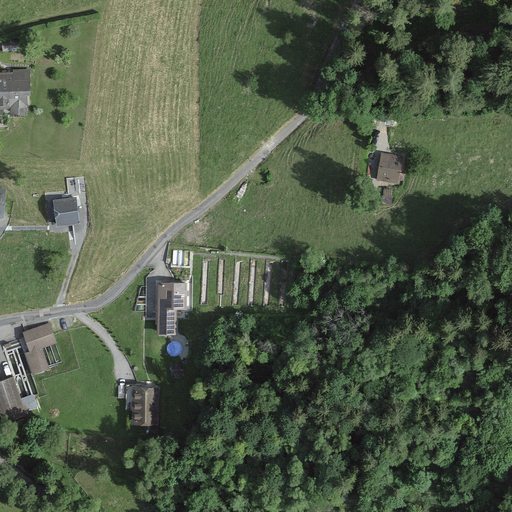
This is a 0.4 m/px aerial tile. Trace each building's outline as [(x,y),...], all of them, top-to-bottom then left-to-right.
[(28,69),(12,69),(12,74),(0,74),(0,114),(2,115),(2,109),(9,109),(9,115),(24,115),(24,97),(28,97),(28,69)] [(405,162),(383,157),(379,179),(401,183),(405,162)] [(392,195),(382,195),(383,204),(392,203),(392,195)] [(74,197),(50,201),(54,224),(78,220),(74,197)] [(187,281),(157,280),(155,330),(176,331),(177,307),(186,307),(187,281)] [(50,322),(21,332),(26,349),(23,350),(30,373),(60,363),(53,341),(56,340),(50,322)] [(181,364),(171,364),(171,373),(181,372),(181,364)] [(10,375),(0,378),(0,418),(0,419),(35,407),(30,393),(18,397),(10,375)] [(133,385),(132,422),(156,423),(157,386),(133,385)] [(510,465),(498,460),(495,470),(507,474),(510,465)]
